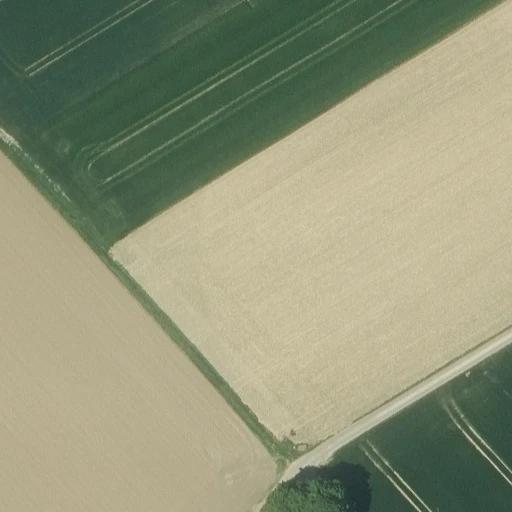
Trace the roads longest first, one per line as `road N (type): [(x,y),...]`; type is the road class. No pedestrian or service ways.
road 1 (track): [(0,141),(339,511)]
road 2 (track): [(511,335),(296,470),(262,511)]
